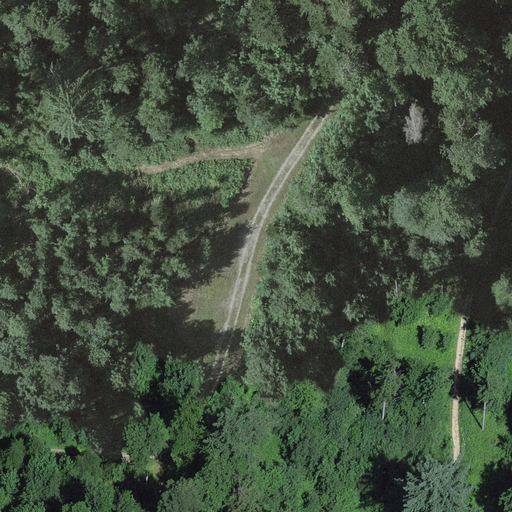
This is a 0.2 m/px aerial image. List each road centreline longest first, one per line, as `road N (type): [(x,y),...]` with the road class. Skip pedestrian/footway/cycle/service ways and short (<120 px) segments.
road 1 (track): [(0,454),(26,448),(152,458),(171,447),(209,393),(249,242),(289,165),(398,0)]
road 2 (track): [(463,511),(456,389),(483,247),(511,180)]
